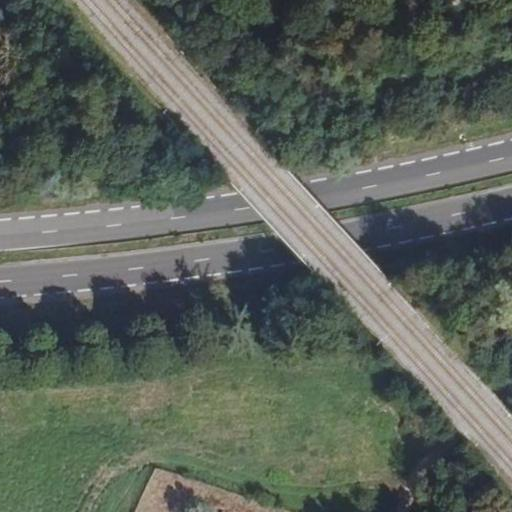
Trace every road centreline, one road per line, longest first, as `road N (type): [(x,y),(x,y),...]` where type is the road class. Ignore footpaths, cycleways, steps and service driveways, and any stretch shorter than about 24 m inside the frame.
road 1 (primary): [(511,158),(390,187),(137,227),(0,237)]
road 2 (primary): [(0,279),(397,228),(511,201)]
road 3 (track): [(511,379),(451,434),(404,511)]
